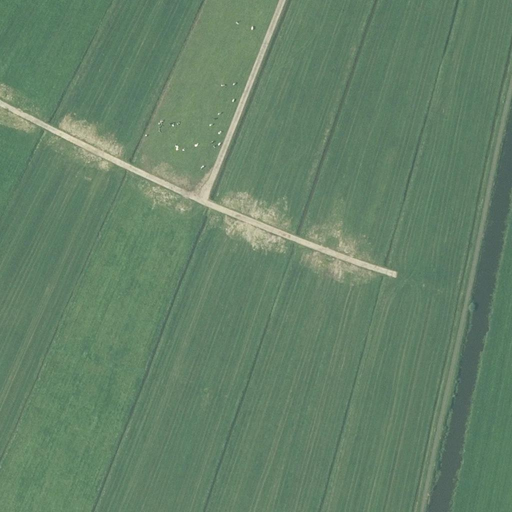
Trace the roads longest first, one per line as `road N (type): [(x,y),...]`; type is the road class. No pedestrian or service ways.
road 1 (track): [(386,274),(202,202),(0,103)]
road 2 (track): [(281,0),(202,202)]
